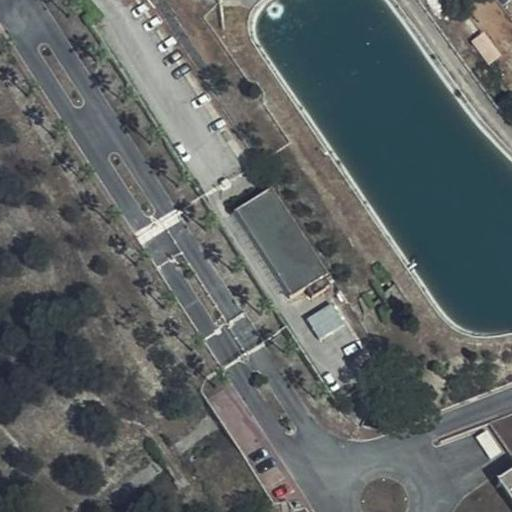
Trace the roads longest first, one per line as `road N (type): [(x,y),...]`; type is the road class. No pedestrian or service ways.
road 1 (residential): [(11,0),(298,439),(344,476)]
road 2 (residential): [(344,476),(367,455),(399,453),(425,473),(431,511)]
